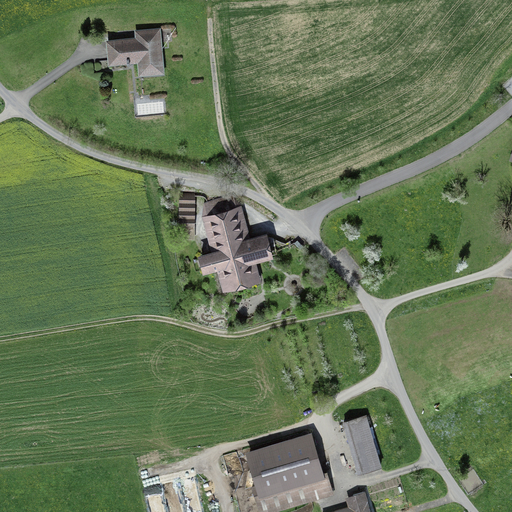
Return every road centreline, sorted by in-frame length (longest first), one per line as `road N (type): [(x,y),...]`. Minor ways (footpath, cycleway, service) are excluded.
road 1 (unclassified): [(16,106),(65,140),(247,193),(300,221),(372,309),(431,459),(474,511)]
road 2 (track): [(0,340),(138,319),(223,333),(367,303)]
